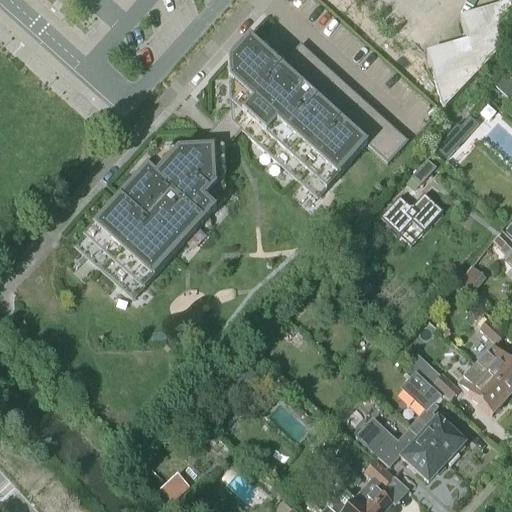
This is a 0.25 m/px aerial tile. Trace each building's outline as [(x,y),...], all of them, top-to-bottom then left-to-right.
[(433,83),(442,115),(511,40),(511,0),(495,0),(499,12),(459,24),(466,47),(426,59),(433,83)] [(322,72),(301,95),(250,49),(224,78),(226,129),(228,131),(221,139),(207,154),(157,157),(72,252),(132,305),(221,205),(219,154),(228,144),(235,137),(312,205),(361,150),(383,170),(404,146),(322,72)] [(511,84),(505,78),(494,90),(509,104),(511,100),(511,84)] [(434,154),(445,164),(477,129),(469,121),(460,132),(457,129),(434,154)] [(418,189),(435,171),(426,163),(410,181),(418,189)] [(381,223),(380,223),(399,241),(412,228),(424,239),(444,218),(425,200),(414,212),(410,212),(400,202),(391,212),(381,223)] [(489,247),(496,253),(503,245),(496,239),(489,247)] [(511,271),(511,269),(511,253),(511,252),(501,261),(511,271)] [(495,350),(504,341),(486,325),(478,334),(495,350)] [(485,359),(474,371),(476,372),(484,379),(508,402),(511,397),(511,369),(493,352),(486,360),(485,359)] [(238,406),(257,383),(239,368),(220,391),(238,406)] [(462,384),(457,389),(460,393),(467,398),(491,421),(508,402),(484,379),(476,372),(474,371),(462,384)] [(439,381),(435,378),(429,384),(433,387),(432,389),(450,405),(458,396),(440,380),(439,381)] [(408,435),(418,445),(444,468),(445,467),(450,469),(457,462),(455,457),(462,449),(430,420),(436,413),(432,410),(439,402),(414,379),(400,394),(424,417),(408,435)] [(444,468),(418,445),(408,435),(397,446),(372,423),(354,442),(388,473),(399,462),(427,487),(434,479),(440,480),(446,474),(444,469),(444,468)] [(124,430),(116,439),(122,445),(130,436),(124,430)] [(338,455),(351,467),(359,459),(346,446),(338,455)] [(381,495),(391,484),(374,467),(363,478),(381,495)] [(176,478),(154,499),(166,511),(187,490),(176,478)] [(387,511),(391,509),(375,495),(372,499),(368,496),(357,508),(342,494),(326,511),(387,511)]
